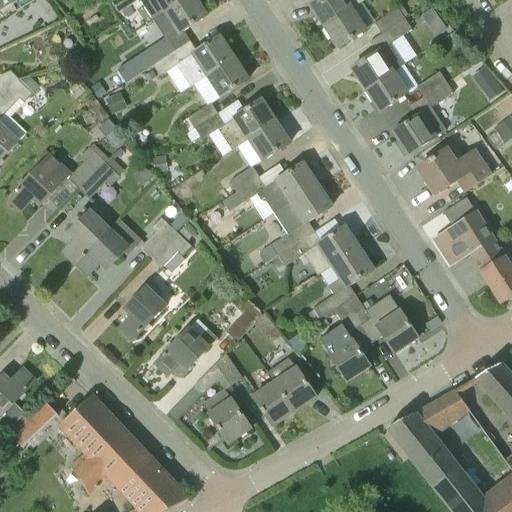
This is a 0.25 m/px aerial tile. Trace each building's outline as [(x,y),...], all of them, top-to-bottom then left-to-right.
[(0,0),(0,10),(12,3),(18,11),(35,0),(0,0)] [(154,20),(185,0),(115,0),(112,3),(119,13),(139,1),(152,21),(154,20)] [(195,0),(185,0),(165,13),(180,35),(184,32),(206,17),(195,0)] [(324,27),(351,10),(363,2),(362,0),(319,0),(310,6),(324,27)] [(375,24),(382,35),(404,21),(398,9),(375,24)] [(351,10),(324,27),(339,49),(366,31),(351,10)] [(423,11),(419,20),(429,24),(432,15),(423,11)] [(352,69),(366,91),(393,74),(404,66),(405,65),(391,44),(412,31),(404,21),(382,35),(369,44),(376,54),(352,69)] [(183,62),(175,50),(153,65),(153,67),(157,73),(160,77),(176,67),(190,88),(207,77),(234,59),(220,37),(183,62)] [(167,38),(128,63),(117,71),(126,84),(137,77),(145,72),(153,67),(153,65),(175,50),(167,38)] [(234,59),(207,77),(221,98),(248,81),(234,59)] [(157,73),(153,67),(145,72),(149,78),(157,73)] [(482,91),(496,82),(485,67),(472,77),(482,91)] [(0,99),(19,79),(10,71),(1,75),(0,75),(0,99)] [(417,88),(417,89),(424,99),(447,84),(440,73),(418,87),(417,88)] [(380,113),(407,95),(393,74),(366,91),(380,113)] [(29,76),(19,79),(29,89),(33,93),(39,86),(29,76)] [(19,79),(0,99),(0,112),(3,115),(20,98),(24,102),(33,93),(19,79)] [(91,89),(98,99),(106,94),(99,84),(91,89)] [(447,84),(424,99),(430,109),(393,133),(408,156),(446,132),(431,109),(453,94),(447,84)] [(120,94),(105,100),(112,115),(127,108),(120,94)] [(236,149),(249,141),(249,140),(276,122),(261,101),(234,118),(235,119),(225,126),(217,114),(195,129),(202,141),(221,128),(236,149)] [(188,119),(195,129),(217,114),(211,104),(188,119)] [(493,130),(495,133),(504,145),(511,138),(511,119),(510,117),(493,130)] [(186,135),(195,129),(188,119),(179,125),(186,135)] [(249,140),(249,141),(257,152),(263,162),(290,144),(276,122),(249,140)] [(0,125),(0,161),(18,143),(0,125)] [(128,141),(122,134),(112,144),(118,150),(122,146),(124,144),(126,142),(128,141)] [(89,148),(80,157),(84,161),(72,174),(67,178),(78,189),(105,163),(89,148)] [(491,176),(474,152),(456,164),(447,150),(417,170),(435,197),(457,182),(465,193),(491,176)] [(40,206),(61,185),(67,178),(72,174),(54,157),(56,155),(54,153),(41,166),(8,200),(21,212),(33,199),(40,206)] [(167,157),(153,158),(155,174),(168,172),(167,157)] [(119,176),(105,163),(78,189),(89,199),(106,181),(110,186),(119,176)] [(266,203),(274,215),(317,186),(303,164),(266,188),(259,178),(237,193),(244,204),(257,196),(261,201),(266,203)] [(232,185),(237,193),(259,178),(252,168),(230,183),(232,185)] [(229,198),(237,193),(232,185),(224,190),(229,198)] [(287,236),(271,246),(260,253),(267,264),(278,257),(314,233),(308,223),(332,208),(317,186),(274,215),(287,236)] [(229,214),(244,204),(237,193),(229,198),(222,203),(229,214)] [(452,267),(470,255),(493,240),(476,213),(474,213),(465,199),(447,210),(456,225),(434,239),(452,267)] [(173,222),(184,210),(175,202),(164,215),(173,222)] [(64,253),(76,265),(109,231),(90,212),(69,234),(76,241),(64,253)] [(150,259),(176,232),(161,217),(152,227),(156,231),(139,248),(150,259)] [(109,231),(76,265),(88,277),(100,264),(107,271),(125,253),(128,256),(142,242),(119,220),(109,231)] [(171,227),(176,232),(184,225),(179,220),(171,227)] [(188,223),(178,234),(186,242),(196,232),(188,223)] [(317,277),(332,267),(359,249),(345,228),(321,243),(314,233),(278,257),(285,268),(298,259),(303,267),(308,264),(317,277)] [(191,246),(176,232),(150,259),(160,269),(177,251),(182,255),(191,246)] [(470,255),(501,304),(511,297),(511,270),(493,240),(470,255)] [(320,321),(334,312),(345,304),(356,297),(349,287),(373,271),(359,249),(332,267),(340,279),(328,287),(334,296),(313,310),(320,321)] [(165,307),(154,297),(160,291),(151,282),(145,288),(146,289),(125,310),(132,317),(119,330),(132,342),(165,307)] [(356,297),(345,304),(360,327),(371,320),(367,314),(356,297)] [(385,339),(395,354),(418,339),(400,312),(391,298),(367,314),(371,320),(360,327),(373,346),(385,339)] [(262,315),(247,301),(238,310),(242,314),(226,332),(236,342),(255,323),(262,315)] [(345,304),(334,312),(343,324),(319,340),(347,383),(370,367),(352,341),(354,340),(350,334),(360,327),(345,304)] [(262,315),(255,323),(270,343),(281,335),(264,313),(262,315)] [(441,323),(437,317),(424,325),(428,332),(441,323)] [(207,330),(198,339),(188,330),(156,364),(168,376),(180,363),(187,370),(217,339),(207,330)] [(216,364),(232,386),(242,379),(225,354),(216,364)] [(267,372),(275,384),(294,413),(316,398),(297,369),(287,359),(267,372)] [(193,387),(202,396),(218,381),(225,391),(232,386),(216,364),(193,387)] [(511,457),(506,462),(511,469),(511,377),(500,365),(476,379),(511,419),(511,457)] [(0,379),(0,414),(2,417),(35,382),(23,370),(10,383),(3,376),(0,379)] [(294,413),(275,384),(253,398),(272,427),(294,413)] [(231,401),(225,391),(203,405),(210,415),(209,416),(228,445),(251,430),(231,401)] [(451,511),(511,511),(511,481),(484,503),(444,453),(482,429),(454,392),(387,430),(451,511)] [(167,511),(189,500),(92,397),(60,426),(88,455),(72,470),(76,475),(89,494),(108,477),(139,510),(135,511),(167,511)] [(7,433),(22,449),(57,416),(43,400),(7,433)]
